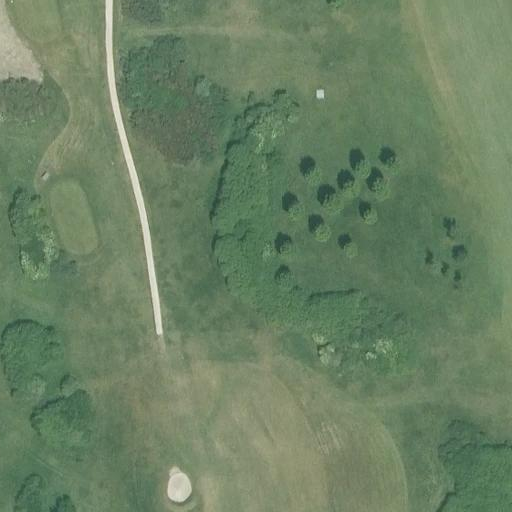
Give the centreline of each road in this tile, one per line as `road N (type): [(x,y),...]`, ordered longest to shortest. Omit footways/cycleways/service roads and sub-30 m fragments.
road 1 (track): [(1,309),(118,333),(186,337),(371,403),(511,401)]
road 2 (track): [(107,0),(113,110),(143,223),(159,334)]
